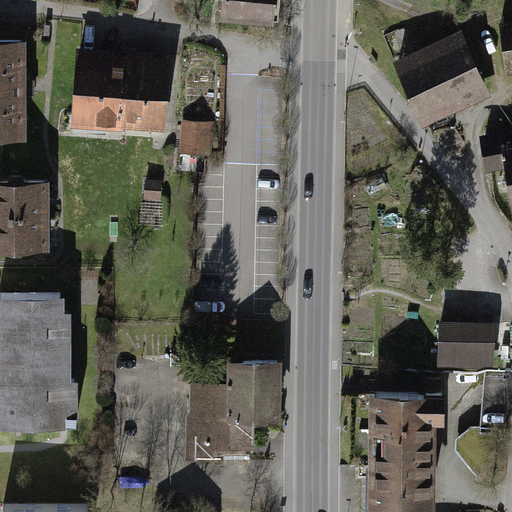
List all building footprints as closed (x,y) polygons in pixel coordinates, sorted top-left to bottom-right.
[(224,0),(223,13),(271,18),(272,0),(224,0)] [(511,21),(501,23),(507,69),(511,68),(511,21)] [(462,28),(395,56),(422,119),(488,91),(462,28)] [(0,131),(22,131),(22,93),(27,93),(27,78),(22,78),(22,40),(0,40),(0,131)] [(114,53),(81,50),(76,117),(161,123),(163,84),(165,84),(167,63),(153,62),(154,52),(138,51),(137,58),(129,58),(129,60),(113,59),(114,53)] [(211,122),(186,120),(183,150),(208,152),(211,122)] [(511,134),(503,136),(504,142),(510,141),(511,148),(511,147),(511,134)] [(511,147),(511,148),(510,141),(504,142),(503,136),(485,138),(490,163),(507,161),(511,197),(511,147)] [(9,181),(0,181),(0,211),(45,211),(45,181),(24,181),(24,178),(20,175),(12,175),(9,179),(9,181)] [(161,181),(147,180),(146,195),(160,196),(161,181)] [(45,211),(0,211),(0,241),(9,242),(9,245),(13,248),(21,248),(24,245),(24,242),(45,242),(45,211)] [(61,292),(0,292),(0,309),(9,310),(9,324),(0,323),(0,341),(9,342),(9,355),(0,355),(0,373),(10,373),(10,387),(0,387),(0,405),(10,405),(10,421),(77,421),(77,412),(74,412),(74,378),(61,378),(61,292)] [(494,325),(441,323),(440,355),(493,357),(494,325)] [(191,380),(194,380),(192,444),(224,444),(224,457),(250,457),(250,445),(251,445),(251,413),(277,413),(278,360),(191,359),(191,380)] [(511,422),(511,369),(485,369),(480,425),(470,425),(455,437),(455,450),(477,475),(499,458),(488,445),(488,432),(481,431),(481,427),(511,429),(511,422)] [(405,390),(375,390),(375,464),(427,465),(427,415),(442,415),(442,374),(426,374),(427,390),(405,390)] [(427,465),(375,464),(374,501),(374,511),(426,511),(427,501),(427,465)]
